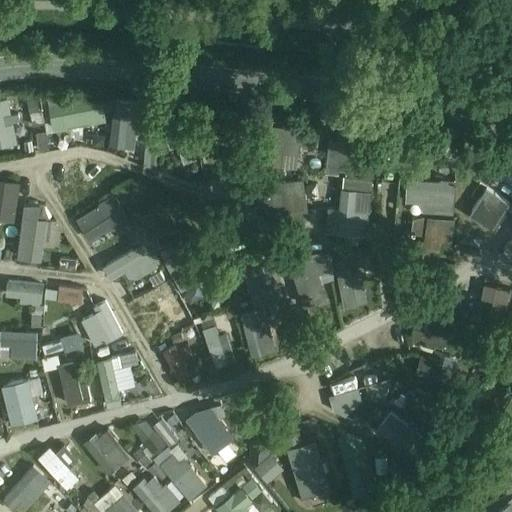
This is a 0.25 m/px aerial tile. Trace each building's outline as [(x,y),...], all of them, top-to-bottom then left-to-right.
[(72,94),(48,98),(55,136),(91,129),(90,123),(108,120),(103,93),(73,99),(72,94)] [(38,95),(29,97),(34,123),(46,121),(44,109),(41,109),(38,95)] [(8,96),(0,97),(0,145),(18,142),(8,96)] [(140,100),(115,97),(111,144),(135,146),(140,100)] [(47,130),(38,131),(41,150),(50,149),(47,130)] [(372,140),(331,135),(327,169),(341,170),(341,167),(368,171),(372,140)] [(403,137),(400,160),(429,163),(431,140),(403,137)] [(160,147),(148,144),(146,153),(148,164),(158,165),(157,155),(160,147)] [(20,180),(0,177),(0,216),(15,219),(20,180)] [(457,180),(407,177),(406,200),(418,201),(425,211),(455,212),(457,180)] [(303,179),(263,185),(263,186),(266,206),(267,214),(307,208),(303,179)] [(494,228),(511,201),(487,185),(469,212),(494,228)] [(263,186),(253,187),(256,208),(266,206),(263,186)] [(372,189),(345,186),(343,206),(329,205),(327,229),(369,233),(372,208),(370,207),(372,189)] [(111,225),(117,235),(134,224),(113,191),(97,201),(99,204),(77,217),(90,238),(111,225)] [(40,202),(25,203),(17,256),(41,260),(44,243),(61,246),(62,230),(65,231),(60,220),(38,217),(40,202)] [(138,215),(143,223),(158,214),(153,206),(138,215)] [(145,228),(151,239),(179,224),(172,213),(145,228)] [(142,238),(134,226),(125,231),(133,244),(142,238)] [(186,235),(161,249),(182,289),(196,282),(187,266),(199,259),(186,235)] [(511,237),(503,250),(511,256),(511,237)] [(143,240),(102,264),(111,279),(125,270),(128,274),(139,276),(158,265),(143,240)] [(368,298),(362,269),(352,271),(349,254),(335,257),(345,305),(358,302),(358,300),(368,298)] [(78,258),(62,255),(60,269),(76,271),(78,258)] [(289,313),(273,260),(245,268),(256,304),(269,300),(274,318),(289,313)] [(164,285),(136,299),(142,312),(169,298),(172,305),(180,301),(178,297),(182,295),(173,277),(162,282),(164,285)] [(46,282),(8,278),(6,293),(21,295),(21,301),(44,303),(46,282)] [(478,292),(510,299),(511,289),(511,288),(480,281),(478,292)] [(60,283),(58,298),(82,302),(84,286),(60,283)] [(244,301),(238,284),(224,289),(229,305),(244,301)] [(330,324),(341,322),(337,294),(328,296),(331,314),(328,314),(330,324)] [(94,304),(96,309),(80,317),(96,346),(125,330),(107,297),(94,304)] [(267,303),(242,310),(254,354),(279,347),(267,303)] [(190,311),(167,323),(174,335),(196,322),(190,311)] [(217,320),(213,311),(195,317),(198,322),(203,321),(204,324),(217,320)] [(410,345),(448,350),(453,318),(414,312),(410,345)] [(217,322),(203,327),(216,365),(238,358),(228,329),(220,332),(217,322)] [(39,356),(40,330),(3,329),(2,355),(39,356)] [(75,335),(44,344),(47,353),(66,347),(67,349),(78,346),(75,335)] [(176,342),(163,349),(179,377),(193,369),(190,363),(196,360),(193,354),(195,353),(189,341),(178,347),(176,342)] [(137,349),(96,358),(108,408),(124,404),(120,387),(136,383),(131,362),(139,361),(137,349)] [(43,356),(45,368),(61,365),(59,353),(43,356)] [(366,358),(370,372),(358,375),(364,400),(398,391),(389,353),(366,358)] [(77,362),(60,365),(67,400),(93,395),(89,375),(80,377),(77,362)] [(29,377),(2,383),(12,423),(39,416),(29,377)] [(337,411),(364,402),(358,383),(330,393),(337,411)] [(0,436),(7,435),(5,425),(9,424),(2,395),(0,395),(0,436)] [(209,452),(234,437),(211,400),(186,415),(209,452)] [(154,422),(167,444),(175,439),(162,417),(154,422)] [(309,420),(282,425),(285,442),(312,438),(309,420)] [(83,443),(109,471),(130,451),(104,423),(83,443)] [(346,433),(347,492),(368,491),(367,432),(346,433)] [(319,437),(290,444),(301,493),(330,487),(319,437)] [(59,438),(39,457),(68,486),(79,476),(69,466),(78,457),(59,438)] [(156,454),(188,498),(208,483),(176,439),(156,454)] [(252,464),(270,480),(286,464),(268,447),(252,464)] [(22,511),(52,479),(34,462),(4,495),(22,511)] [(156,468),(134,483),(153,511),(162,511),(179,501),(156,468)] [(211,500),(220,511),(271,511),(278,507),(248,470),(211,500)] [(110,511),(140,511),(117,481),(98,495),(110,511)] [(511,511),(511,500),(495,511),(511,511)]
